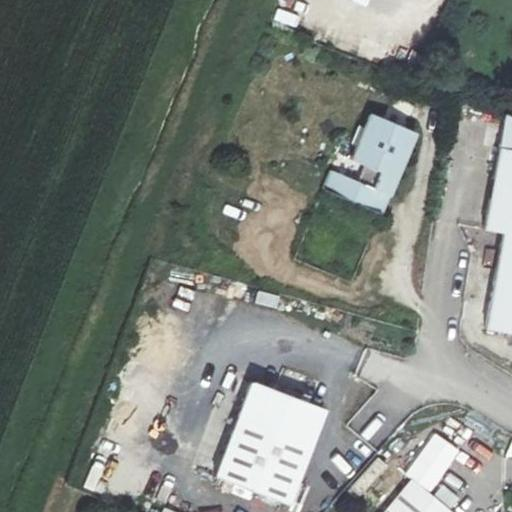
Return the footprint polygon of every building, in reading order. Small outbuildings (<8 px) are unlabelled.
[(337,176),(329,195),(374,213),(407,131),(363,113),(357,128),(350,146),(344,160),(357,165),(351,181),(337,176)] [(511,118),(505,116),(483,230),(501,233),(483,330),(511,335),(511,118)] [(350,146),(357,128),(352,125),(344,143),(350,146)] [(329,195),(337,176),(325,170),(317,190),(329,195)] [(152,331),(193,341),(200,311),(159,302),(152,331)] [(323,410),(250,383),(215,478),(288,505),(323,410)] [(355,498),(385,469),(376,461),(347,490),(355,498)] [(381,511),(448,511),(409,479),(381,511)]
